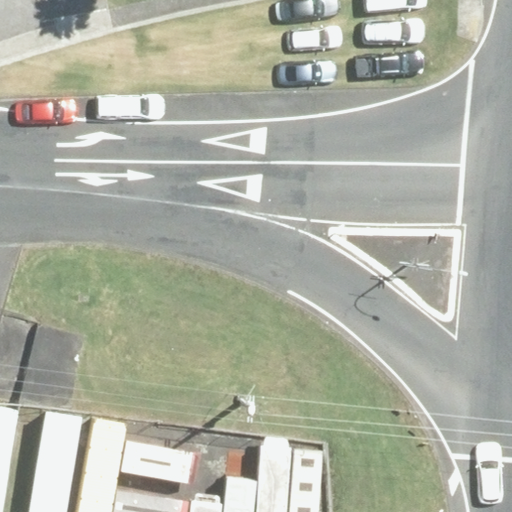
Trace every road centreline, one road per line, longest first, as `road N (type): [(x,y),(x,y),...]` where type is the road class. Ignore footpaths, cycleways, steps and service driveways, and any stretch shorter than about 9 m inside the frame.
road 1 (tertiary): [(507,374),(432,348),(305,270),(49,188)]
road 2 (tertiary): [(49,188),(264,164),(458,170),(511,186)]
road 3 (primary): [(507,374),(488,339),(482,299),(489,260),(511,221)]
road 4 (primary): [(506,511),(511,391)]
